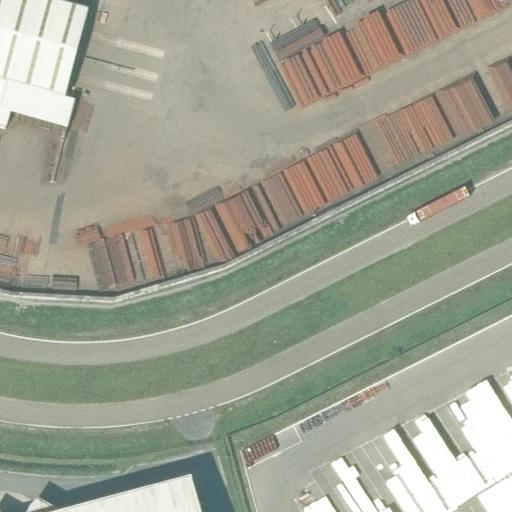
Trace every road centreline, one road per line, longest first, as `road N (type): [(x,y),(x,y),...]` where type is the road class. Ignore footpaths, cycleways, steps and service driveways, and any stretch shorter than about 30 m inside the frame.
road 1 (unclassified): [(511,183),(230,325),(147,350),(0,350)]
road 2 (unclassified): [(0,408),(148,412),(225,393),(511,251)]
